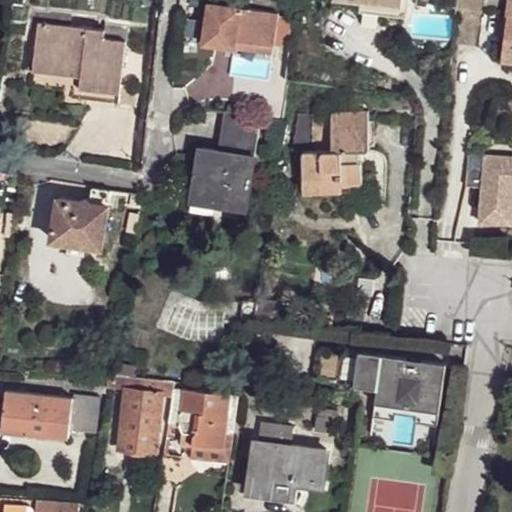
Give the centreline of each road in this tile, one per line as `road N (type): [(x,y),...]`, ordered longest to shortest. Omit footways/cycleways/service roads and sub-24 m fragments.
road 1 (unknown): [(496,331),(436,284),(425,255),(442,97),(451,76),(467,67)]
road 2 (residential): [(511,326),(496,331),(492,345),(469,511)]
road 3 (unclassified): [(0,152),(145,178),(159,132)]
